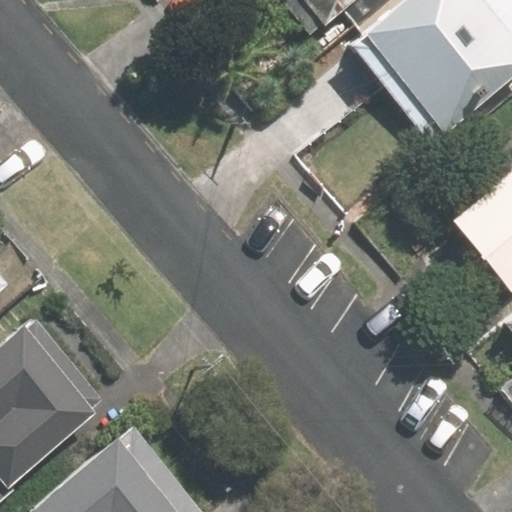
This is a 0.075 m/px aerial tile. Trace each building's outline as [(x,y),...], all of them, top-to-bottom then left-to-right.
[(346,0),(300,0),(319,23),(346,0)] [(511,65),(511,42),(476,0),(382,0),(350,27),(436,129),(511,65)] [(511,281),(511,155),(441,214),(504,288),(511,281)] [(95,410),(18,316),(0,330),(0,481),(3,485),(95,410)] [(175,511),(111,434),(20,508),(23,511),(175,511)]
